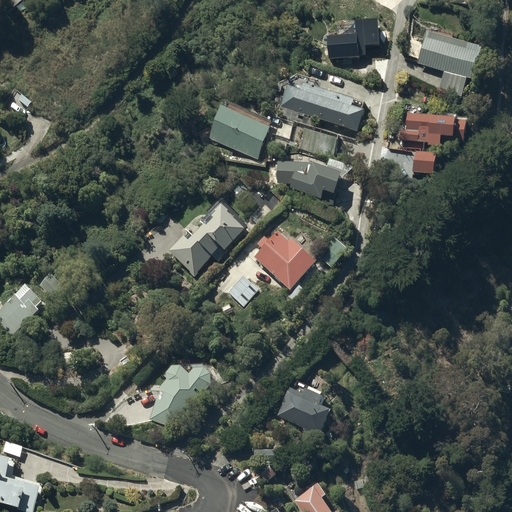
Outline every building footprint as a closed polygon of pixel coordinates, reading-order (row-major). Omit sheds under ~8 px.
[(26,2),(25,0),(6,0),(12,10),(26,2)] [(331,59),(367,57),(367,48),(382,47),(380,23),(358,24),(359,37),(329,40),(331,59)] [(485,59),(427,39),(417,67),(445,76),(440,90),(461,102),(468,85),(474,88),(485,59)] [(319,122),(357,134),(363,114),(352,110),(355,102),(303,86),(300,93),(287,89),(281,110),(282,111),(280,118),(317,130),(319,122)] [(270,134),(222,115),(211,143),(259,162),(270,134)] [(428,153),(441,156),(443,146),(453,149),(462,151),(468,131),(456,128),(455,131),(408,119),(405,133),(401,132),(399,143),(415,147),(412,160),(416,161),(412,177),(434,183),(439,163),(423,159),(426,149),(429,150),(428,153)] [(338,146),(305,135),(300,151),(333,162),(338,146)] [(324,198),(334,202),(342,181),(308,168),(308,167),(278,166),(278,186),(293,187),(291,194),(322,205),(324,198)] [(172,259),(196,281),(214,262),(220,267),(248,236),(230,220),(231,219),(224,212),(218,218),(218,221),(214,226),(217,228),(210,236),(207,233),(192,250),(185,244),(172,259)] [(259,248),(265,253),(256,263),(291,295),(318,266),(292,242),(289,245),(280,237),(272,246),(266,241),(259,248)] [(349,256),(336,243),(319,260),(332,273),(349,256)] [(53,278),(41,288),(55,304),(66,294),(53,278)] [(259,292),(245,279),(229,296),(244,309),(259,292)] [(37,313),(43,308),(33,297),(22,307),(17,302),(2,315),(0,312),(0,331),(10,343),(40,316),(37,313)] [(76,367),(75,356),(59,356),(60,367),(76,367)] [(157,403),(150,422),(176,429),(214,391),(213,382),(208,376),(197,377),(192,382),(184,375),(174,375),(169,381),(169,387),(161,394),(165,399),(162,405),(157,403)] [(292,392),(279,416),(322,437),(334,414),(323,409),(326,403),(308,393),(305,398),(292,392)] [(257,455),(256,465),(279,467),(280,457),(257,455)] [(13,467),(0,462),(0,509),(9,511),(36,511),(42,495),(8,483),(13,467)] [(268,468),(251,478),(259,488),(275,478),(268,468)] [(305,498),(296,503),(301,511),(329,511),(325,505),(328,503),(315,484),(301,492),(305,498)]
